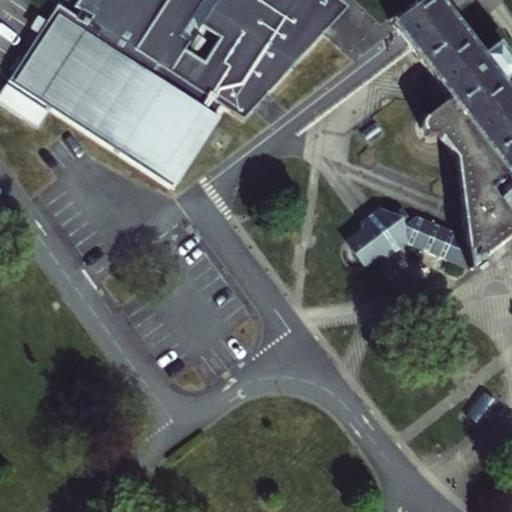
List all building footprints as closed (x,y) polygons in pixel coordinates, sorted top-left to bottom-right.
[(81,0),(75,10),(82,14),(77,21),(58,8),(47,26),(39,38),(10,85),(175,188),(220,116),(217,114),(223,105),(246,118),(342,0),(81,0)] [(511,112),(493,87),(506,77),(487,51),(472,62),(431,0),(429,0),(389,30),(435,90),(444,101),(420,120),(418,123),(416,126),(415,129),(416,132),(417,135),(419,137),(422,138),(425,139),(442,164),(450,234),(400,213),(396,216),(388,204),(382,209),(367,203),(349,217),(352,232),(348,235),(346,233),(340,237),(354,255),(359,251),(357,248),(362,244),(375,250),(393,238),(394,237),(455,262),(482,241),(496,231),(511,218),(511,112)] [(39,38),(47,26),(40,21),(32,34),(39,38)] [(366,101),(347,117),(354,126),(374,110),(366,101)] [(349,217),(367,203),(358,199),(345,182),(334,189),(347,207),(349,217)] [(496,231),(482,241),(484,254),(497,244),(496,231)] [(393,238),(375,250),(385,254),(399,274),(410,266),(396,247),(393,238)]
